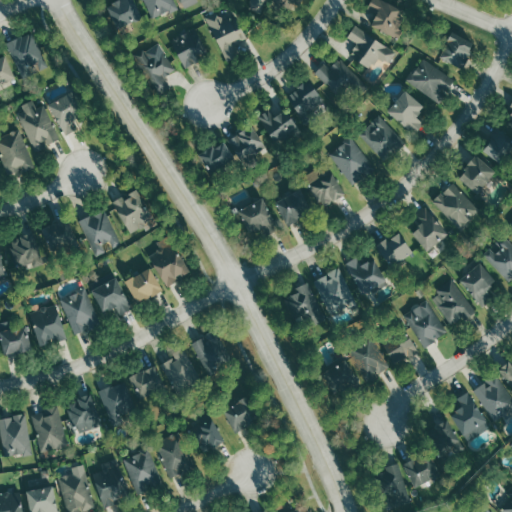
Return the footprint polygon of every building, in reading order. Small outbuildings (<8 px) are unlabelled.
[(115,28),(141,18),(133,0),(108,0),(111,6),(108,7),(115,28)] [(143,0),(152,19),(178,7),(174,0),(143,0)] [(198,2),(197,0),(179,0),(182,8),(198,2)] [(266,0),(251,0),(248,7),(262,12),(266,0)] [(272,0),(272,2),(298,11),(301,0),(272,0)] [(379,0),(371,0),(367,8),(377,13),(370,25),(398,39),(403,30),(398,28),(405,12),(379,0)] [(206,18),(226,62),(239,56),(234,44),(246,39),(235,16),(222,22),(218,12),(206,18)] [(372,67),(378,57),(390,64),(397,51),(354,26),(347,37),(357,43),(350,54),(372,67)] [(182,66),(207,56),(196,28),(179,34),(182,42),(174,46),(182,66)] [(48,67),(32,31),(8,42),(18,65),(30,60),(35,73),(48,67)] [(440,59),(464,68),(473,41),(449,32),(440,59)] [(164,77),(177,69),(157,41),(134,58),(160,94),(171,86),(164,77)] [(6,55),(0,56),(0,84),(14,79),(6,55)] [(315,72),(341,96),(350,86),(358,94),(367,84),(340,58),(330,68),(324,63),(315,72)] [(455,79),(422,58),(407,82),(440,103),(455,79)] [(325,104),(311,79),(286,94),(301,118),(325,104)] [(424,123),(416,116),(424,107),(406,90),(387,111),(405,127),(409,123),(418,130),(424,123)] [(65,135),(79,127),(72,115),(78,111),(67,93),(48,104),(65,135)] [(45,105),(37,108),(33,100),(22,105),(24,111),(18,114),(34,148),(47,142),(48,144),(60,139),(45,105)] [(283,109),(277,116),(269,107),(256,119),(281,146),(300,128),(283,109)] [(360,131),(382,160),(404,144),(382,114),(360,131)] [(241,162),(265,146),(251,124),(228,140),(241,162)] [(511,134),(502,125),(481,149),(501,165),(511,152),(511,134)] [(34,167),(20,129),(0,136),(0,154),(8,177),(34,167)] [(375,169),(353,136),(329,152),(352,185),(375,169)] [(233,160),(223,140),(199,153),(209,172),(233,160)] [(479,194),(496,171),(475,155),(458,178),(479,194)] [(345,193),(327,164),(304,179),(322,207),(345,193)] [(480,210),(454,182),(434,200),(460,229),(480,210)] [(287,225),(312,211),(299,189),(275,203),(287,225)] [(115,198),(125,233),(149,227),(139,192),(115,198)] [(246,234),(263,228),(266,235),(277,231),(265,199),(237,210),(246,234)] [(415,216),(421,223),(410,232),(427,252),(448,233),(426,207),(415,216)] [(96,256),(106,252),(104,245),(119,239),(106,209),(80,220),(96,256)] [(67,217),(41,229),(53,258),(80,247),(67,217)] [(19,271),(44,263),(34,232),(9,239),(19,271)] [(412,254),(400,232),(377,244),(389,267),(412,254)] [(483,254),(509,282),(511,279),(511,242),(504,234),(493,245),(483,254)] [(148,256),(166,287),(179,280),(178,278),(189,271),(169,236),(157,243),(160,249),(148,256)] [(375,259),(363,264),(360,256),(346,263),(361,296),(387,284),(375,259)] [(485,307),(494,298),(487,291),(497,280),(478,262),(459,282),(485,307)] [(137,304),(162,290),(149,267),(124,282),(137,304)] [(346,270),(319,276),(326,310),(353,305),(346,270)] [(115,308),(118,315),(131,309),(117,277),(92,289),(103,314),(115,308)] [(477,312),(454,279),(432,295),(453,324),(463,317),(465,320),(477,312)] [(302,330),(325,320),(310,284),(287,294),(302,330)] [(60,299),(76,334),(101,323),(85,288),(60,299)] [(426,347),(449,331),(427,300),(404,316),(426,347)] [(39,347),(66,340),(56,305),(29,312),(39,347)] [(0,337),(3,355),(31,351),(27,326),(0,330),(0,337)] [(192,342),(209,376),(233,363),(216,330),(192,342)] [(393,366),(418,354),(407,331),(382,342),(393,366)] [(349,351),(366,381),(390,367),(372,337),(349,351)] [(160,362),(175,392),(201,379),(186,349),(160,362)] [(360,383),(345,359),(324,372),(338,396),(360,383)] [(511,388),(511,360),(501,366),(511,388)] [(129,377),(139,399),(165,387),(154,365),(129,377)] [(474,390),(496,422),(511,410),(511,396),(497,374),(474,390)] [(136,412),(123,381),(99,391),(111,422),(136,412)] [(450,415),(468,442),(491,428),(468,392),(454,400),(459,409),(450,415)] [(91,394),(68,402),(82,445),(95,441),(91,429),(101,425),(91,394)] [(222,410),(234,432),(259,419),(247,397),(222,410)] [(68,444),(58,406),(31,414),(42,452),(68,444)] [(0,417),(0,423),(4,457),(31,454),(27,415),(0,417)] [(225,442),(211,416),(188,428),(202,454),(225,442)] [(464,448),(448,420),(428,432),(444,460),(464,448)] [(169,477),(193,469),(180,434),(156,442),(169,477)] [(137,494),(162,485),(149,449),(124,458),(137,494)] [(403,464),(414,488),(439,476),(427,450),(410,459),(410,461),(403,464)] [(412,506),(399,463),(385,467),(386,473),(379,475),(389,511),(407,511),(413,510),(411,506),(412,506)] [(73,474),(60,477),(67,511),(86,511),(95,510),(84,465),(72,468),(73,474)] [(129,498),(119,465),(93,473),(103,506),(129,498)] [(58,511),(53,486),(26,492),(29,511),(58,511)] [(0,494),(0,511),(22,511),(20,492),(0,494)] [(511,511),(511,495),(500,507),(505,511),(511,511)]
